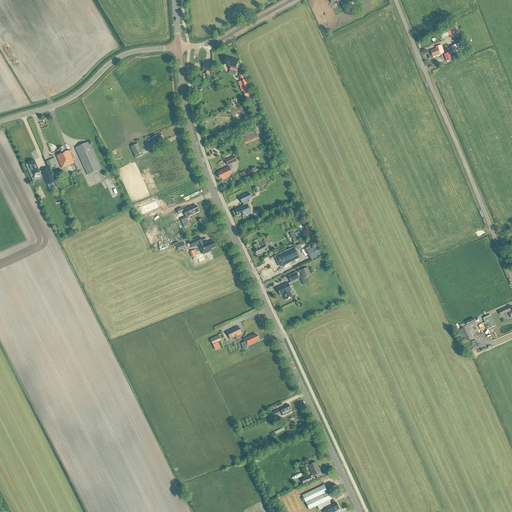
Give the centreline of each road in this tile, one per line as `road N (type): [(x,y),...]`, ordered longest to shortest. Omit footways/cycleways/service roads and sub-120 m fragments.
road 1 (tertiary): [(359,511),(196,156),(178,46)]
road 2 (track): [(511,276),(395,0)]
road 3 (unclassified): [(0,120),(64,101),(126,52),(178,46)]
road 4 (unclassified): [(178,46),(214,41),(289,0)]
